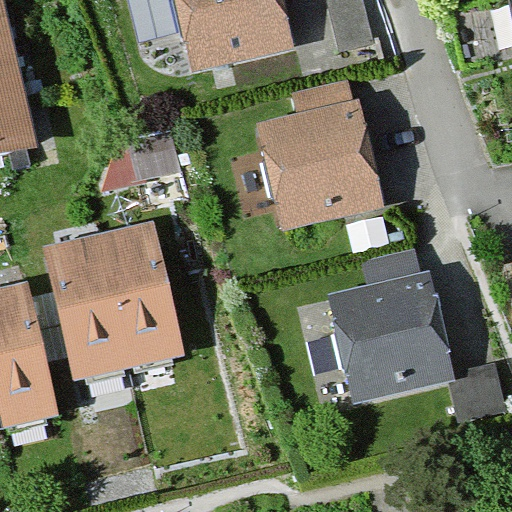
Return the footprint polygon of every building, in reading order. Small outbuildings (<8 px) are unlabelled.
[(267,0),(161,0),(182,82),(282,57),(267,0)] [(511,0),(491,0),(505,61),(511,59),(511,0)] [(0,44),(0,166),(28,160),(0,44)] [(305,121),(357,102),(350,80),(297,99),(305,121)] [(345,118),(246,144),(271,244),(371,219),(345,118)] [(150,236),(28,266),(61,399),(183,369),(150,236)] [(418,283),(319,309),(344,409),(444,384),(418,283)] [(12,296),(0,298),(0,439),(46,428),(12,296)]
